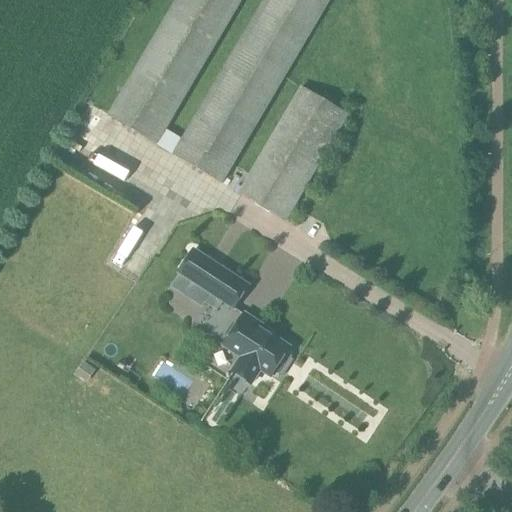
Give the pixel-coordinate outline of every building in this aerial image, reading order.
[(240,0),(175,0),(108,115),(156,144),(240,0)] [(328,0),(262,0),(173,153),(222,182),(328,0)] [(117,86),(127,64),(117,60),(107,81),(117,86)] [(347,116),(300,89),(241,193),(287,220),(347,116)] [(95,148),(105,137),(83,118),(74,129),(95,148)] [(230,312),(248,286),(192,248),(174,274),(230,312)] [(269,379),(290,348),(272,336),(274,333),(245,314),(222,348),(238,359),(230,372),(252,386),(260,374),(269,379)]
